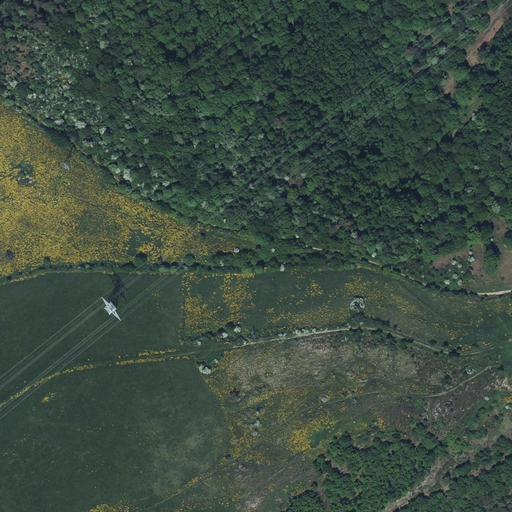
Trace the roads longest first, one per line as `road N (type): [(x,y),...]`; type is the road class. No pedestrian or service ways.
road 1 (track): [(511,290),(428,284),(367,259),(197,222),(120,180),(0,94)]
road 2 (track): [(511,341),(455,354),(379,329),(344,329),(73,367),(0,402)]
